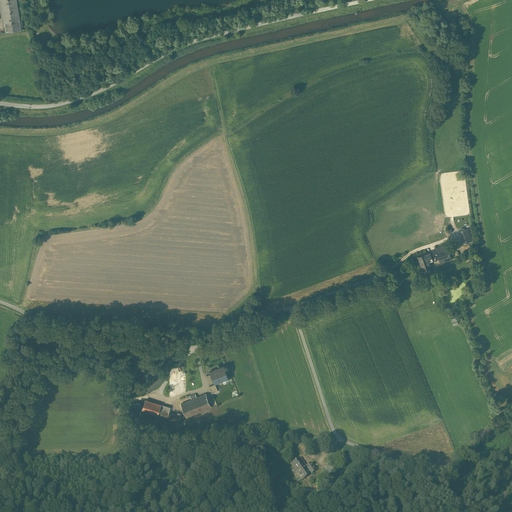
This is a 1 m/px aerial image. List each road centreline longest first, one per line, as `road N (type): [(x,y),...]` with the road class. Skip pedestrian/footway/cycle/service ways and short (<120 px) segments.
road 1 (unclassified): [(0,301),(40,320),(183,341),(293,307),(337,437),(384,454),(439,511)]
road 2 (track): [(362,0),(196,39),(69,100),(0,102)]
